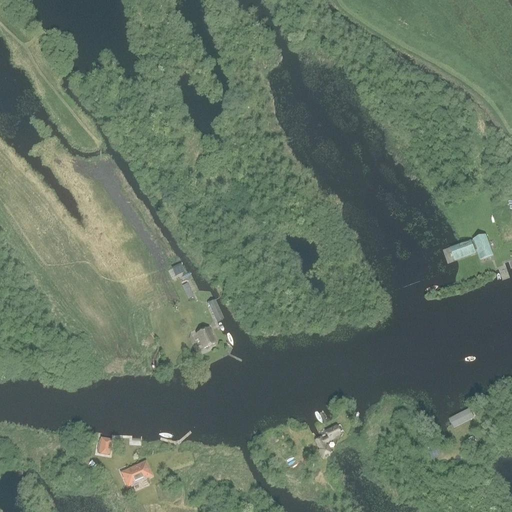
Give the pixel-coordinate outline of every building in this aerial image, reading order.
[(480,261),(494,257),(486,235),(473,240),(473,241),(471,242),(471,241),(450,249),(455,262),(476,254),(476,253),(477,253),(480,261)] [(172,268),(175,276),(184,272),(181,264),(172,268)] [(187,284),(182,286),(188,299),(193,296),(187,284)] [(214,301),(209,303),(217,322),(223,319),(214,301)] [(203,351),(216,345),(209,330),(196,336),(203,351)] [(469,408),(448,419),(453,430),(474,419),(469,408)] [(326,444),(336,439),(336,438),(341,436),(337,426),(324,432),(327,438),(322,440),(321,438),(315,441),(319,450),(318,451),(323,460),(330,457),(332,453),(328,445),(327,446),(326,444)] [(101,438),(98,453),(109,455),(112,440),(101,438)] [(429,449),(431,458),(441,456),(439,447),(429,449)] [(128,489),(153,477),(146,462),(125,471),(120,473),(128,489)]
